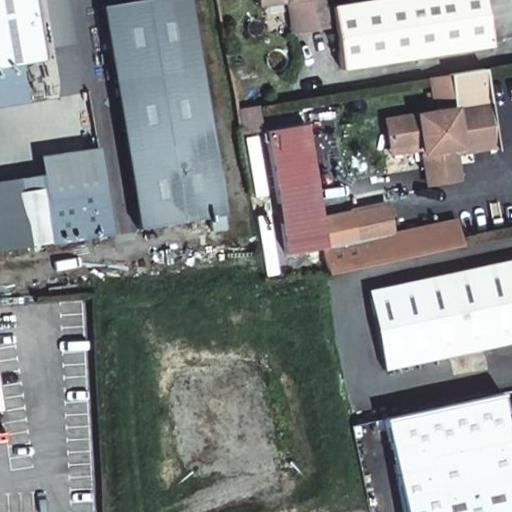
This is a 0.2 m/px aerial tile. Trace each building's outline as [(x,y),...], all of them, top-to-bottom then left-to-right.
[(0,0),(0,67),(17,64),(45,59),(34,0),(0,0)] [(163,0),(175,70),(197,66),(186,0),(163,0)] [(259,0),(260,6),(286,2),(294,1),(300,32),(326,27),(323,8),(322,0),(259,0)] [(342,70),(491,46),(483,0),(370,0),(332,6),(335,26),(342,70)] [(300,32),(294,1),(286,2),(291,33),(300,32)] [(335,26),(332,6),(323,8),(326,27),(335,26)] [(17,64),(0,67),(0,105),(24,101),(17,64)] [(175,70),(112,81),(136,230),(222,216),(197,66),(175,70)] [(497,146),(484,68),(449,74),(430,77),(432,92),(433,101),(453,98),(455,109),(385,120),(389,148),(421,143),(422,149),(428,185),(459,180),(454,153),(497,146)] [(257,106),(238,109),(242,133),(261,130),(257,106)] [(422,149),(421,143),(389,148),(391,154),(422,149)] [(39,159),(43,190),(101,181),(95,151),(39,159)] [(43,190),(52,242),(110,233),(101,181),(43,190)] [(386,204),(351,211),(317,219),(328,273),(397,258),(393,235),(392,232),(386,204)] [(457,219),(392,232),(393,235),(397,258),(462,244),(457,219)] [(511,259),(366,291),(383,369),(511,341),(511,259)] [(403,511),(511,511),(511,415),(507,417),(502,392),(383,417),(403,511)]
